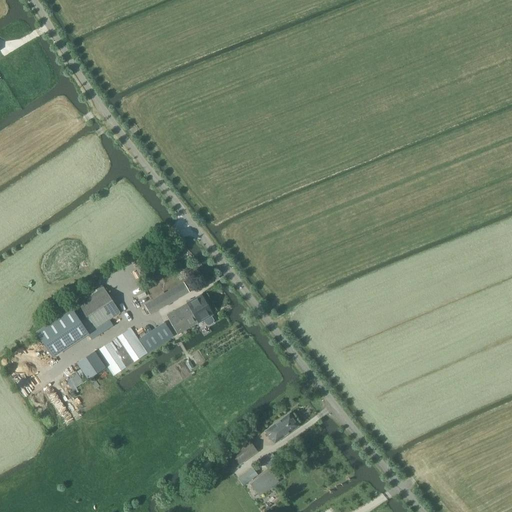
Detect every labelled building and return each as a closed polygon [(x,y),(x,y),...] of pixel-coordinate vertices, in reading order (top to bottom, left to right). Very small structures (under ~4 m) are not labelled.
[(183,283),(144,305),(149,315),(188,293),(183,283)] [(86,334),(118,313),(101,288),(69,309),(86,334)] [(198,297),(165,316),(176,335),(201,321),(204,325),(211,321),(208,317),(209,316),(198,297)] [(69,309),(35,329),(51,355),(86,334),(69,309)] [(164,323),(138,339),(147,353),(173,337),(164,323)] [(113,375),(145,354),(129,329),(96,350),(113,375)] [(266,431),(274,443),(298,426),(289,414),(275,424),(266,431)] [(231,453),(239,465),(257,452),(249,440),(231,453)] [(277,461),(272,455),(262,462),(267,468),(277,461)] [(257,475),(252,468),(237,479),(242,486),(257,475)] [(270,471),(250,485),(258,497),(278,482),(270,471)]
